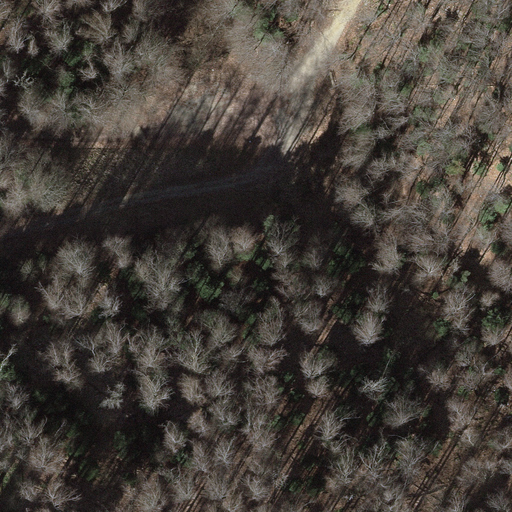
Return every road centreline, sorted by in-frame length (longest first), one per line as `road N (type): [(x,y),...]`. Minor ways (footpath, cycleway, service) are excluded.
road 1 (track): [(0,228),(267,160),(286,143),(346,0)]
road 2 (track): [(298,117),(174,134),(63,137),(0,128)]
